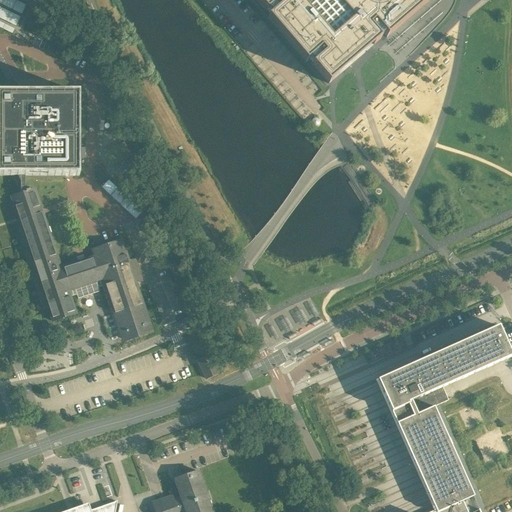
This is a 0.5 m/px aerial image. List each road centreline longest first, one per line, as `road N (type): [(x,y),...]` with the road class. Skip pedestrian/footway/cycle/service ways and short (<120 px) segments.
road 1 (unclassified): [(498,276),(341,344),(281,385)]
road 2 (unclassified): [(54,469),(281,385)]
road 3 (unclassified): [(54,469),(0,309)]
